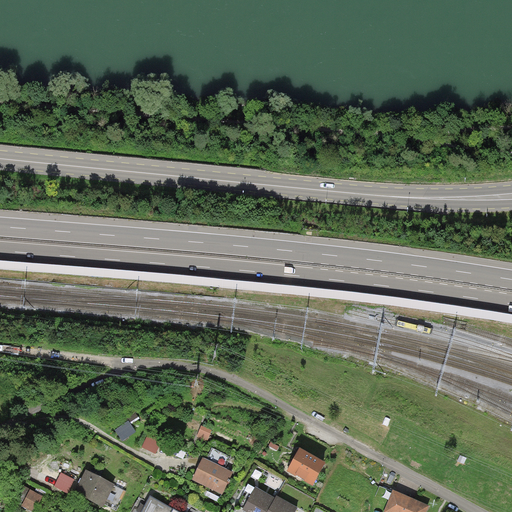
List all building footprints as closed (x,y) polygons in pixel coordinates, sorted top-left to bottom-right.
[(126,419),(129,423),(131,425),(140,419),(136,413),(126,419)] [(129,423),(117,432),(122,438),(134,429),(131,425),(129,423)] [(211,430),(202,427),(199,436),(207,439),(211,430)] [(162,439),(149,433),(143,447),(155,453),(162,439)] [(315,484),(325,464),(299,452),(289,472),(315,484)] [(233,473),(205,459),(194,478),(222,493),(233,473)] [(114,485),(87,471),(75,492),(102,507),(114,485)] [(265,511),(273,500),(253,489),(241,510),(244,511),(265,511)] [(34,511),(42,497),(30,491),(22,507),(32,511),(34,511)] [(425,511),(427,507),(394,493),(386,511),(425,511)] [(171,511),(146,498),(138,511),(171,511)] [(292,511),(293,511),(273,500),(265,511),(292,511)]
